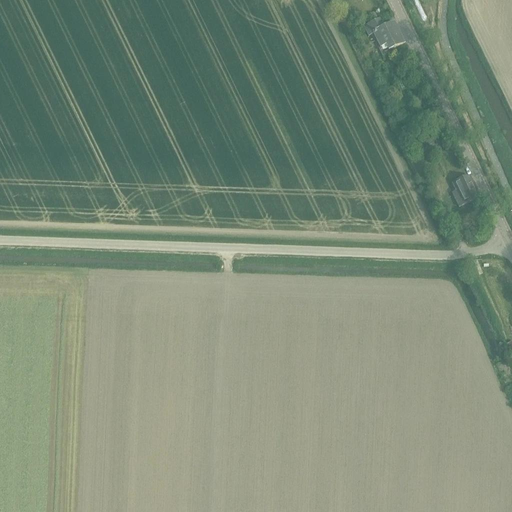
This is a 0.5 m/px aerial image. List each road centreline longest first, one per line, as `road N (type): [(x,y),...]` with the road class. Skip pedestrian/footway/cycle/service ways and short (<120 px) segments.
road 1 (unclassified): [(509,241),(453,255),(0,241)]
road 2 (secondary): [(509,241),(392,0)]
